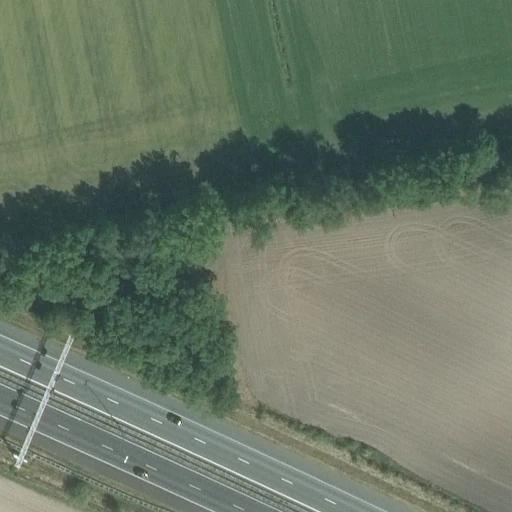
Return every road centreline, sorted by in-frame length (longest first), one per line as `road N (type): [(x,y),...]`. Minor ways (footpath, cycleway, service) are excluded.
road 1 (motorway): [(342,511),(0,354)]
road 2 (motorway): [(0,398),(243,511)]
